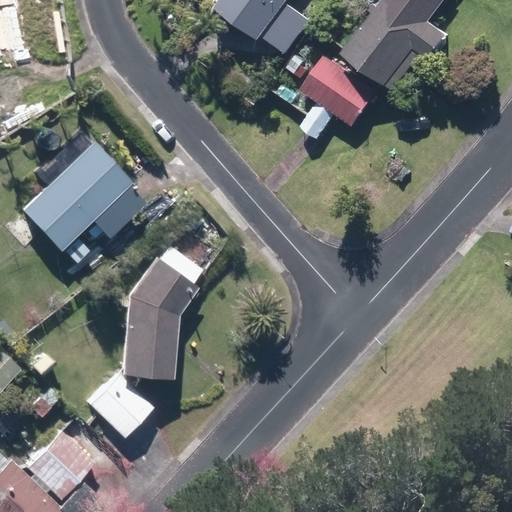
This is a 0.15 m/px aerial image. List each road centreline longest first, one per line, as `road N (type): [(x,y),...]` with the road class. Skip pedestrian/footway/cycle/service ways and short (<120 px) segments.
road 1 (residential): [(103,0),(129,57),(357,317)]
road 2 (residential): [(357,317),(175,511)]
road 3 (residential): [(511,140),(357,317)]
